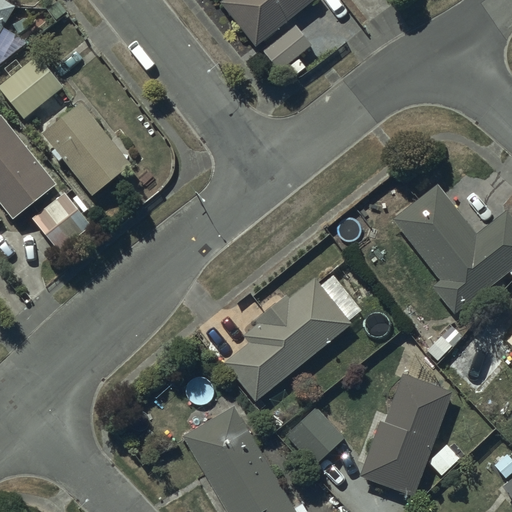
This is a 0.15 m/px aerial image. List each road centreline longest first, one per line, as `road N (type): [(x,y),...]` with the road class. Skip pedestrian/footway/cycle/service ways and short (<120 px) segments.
road 1 (residential): [(15,404),(268,176)]
road 2 (residential): [(268,176),(124,0)]
road 3 (residential): [(268,176),(356,106),(442,55)]
road 4 (residential): [(15,404),(119,511)]
